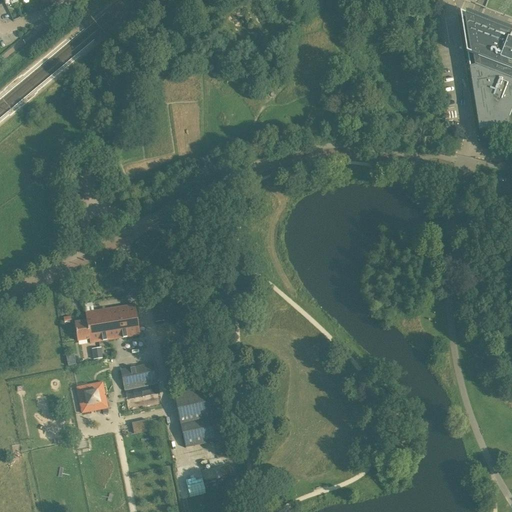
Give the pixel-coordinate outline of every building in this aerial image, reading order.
[(505,126),(511,108),(511,35),(461,16),(479,130),(505,126)] [(161,298),(155,299),(152,300),(155,323),(164,321),(161,298)] [(134,305),(110,309),(115,339),(124,338),(140,336),(138,328),(134,305)] [(90,343),(110,340),(115,339),(110,309),(85,313),(86,321),(74,323),(77,342),(89,340),(90,343)] [(92,350),(93,360),(102,358),(100,349),(92,350)] [(164,357),(168,382),(176,381),(171,355),(164,357)] [(120,371),(124,390),(158,383),(154,364),(120,371)] [(107,409),(105,394),(102,383),(77,388),(82,414),(107,409)] [(220,417),(219,416),(213,387),(174,395),(185,445),(212,439),(208,419),(220,417)] [(134,434),(150,431),(148,421),(132,424),(134,434)] [(205,469),(208,487),(231,485),(228,466),(205,469)]
